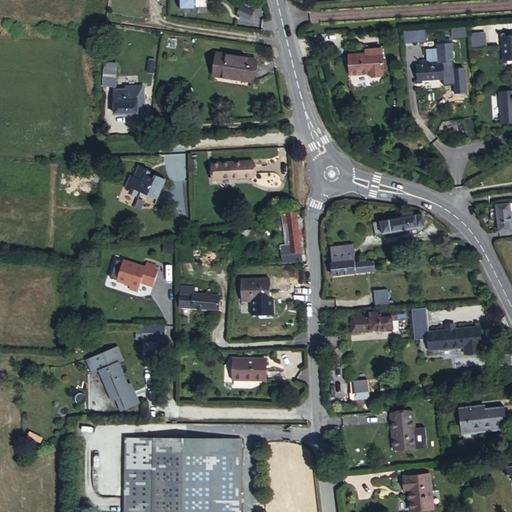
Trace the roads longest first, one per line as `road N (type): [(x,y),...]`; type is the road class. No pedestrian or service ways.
road 1 (unclassified): [(323,188),(312,216),(314,410),(326,511)]
road 2 (tertiary): [(511,302),(485,248),(457,215),(346,177)]
road 3 (unknown): [(317,433),(108,430)]
road 4 (tertiary): [(324,159),(278,0)]
